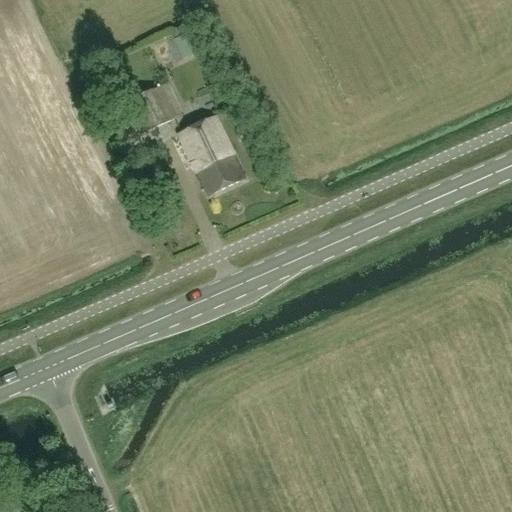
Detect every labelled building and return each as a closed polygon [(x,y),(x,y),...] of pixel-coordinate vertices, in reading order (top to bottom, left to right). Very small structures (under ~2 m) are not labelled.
[(202,52),(189,23),(169,32),(182,61),(202,52)] [(128,102),(143,134),(176,119),(161,87),(128,102)] [(245,179),(217,118),(179,136),(207,197),(245,179)] [(249,123),(241,127),(245,136),(253,132),(249,123)] [(172,124),(160,132),(167,142),(179,133),(172,124)]
